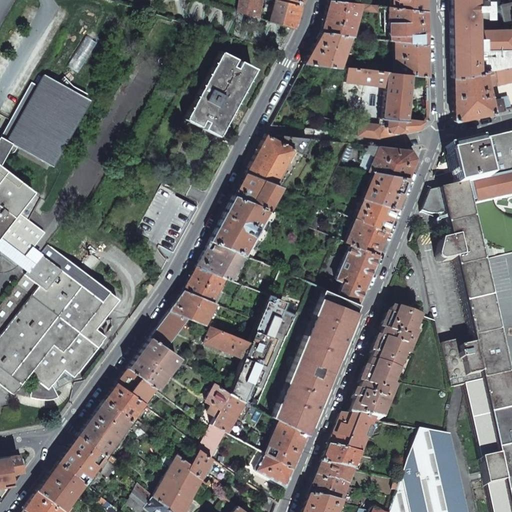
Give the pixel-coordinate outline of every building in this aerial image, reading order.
[(236,0),(235,11),(244,14),(254,17),(256,0),(236,0)] [(273,0),(268,21),(292,28),(294,23),(296,14),(299,6),(273,0)] [(325,0),(322,16),(318,32),(347,35),(355,3),(343,1),(329,0),(325,0)] [(390,0),(390,7),(423,11),(423,0),(390,0)] [(447,0),(450,77),(475,72),(474,52),(481,52),(480,39),(474,39),(474,30),(478,30),(478,21),(473,21),(473,11),(480,11),(480,18),(487,18),(486,1),(482,1),(473,1),(473,0),(447,0)] [(511,38),(511,47),(510,48),(511,64),(511,1),(497,5),(500,21),(502,21),(505,30),(510,30),(510,39),(511,38)] [(386,7),(387,39),(393,40),(424,44),(424,27),(423,11),(390,7),(386,7)] [(474,52),(475,72),(480,71),(511,64),(510,48),(510,39),(510,30),(505,30),(478,30),(474,30),(474,39),(480,39),(481,52),(474,52)] [(310,47),(301,63),(336,67),(347,35),(318,32),(310,47)] [(393,40),(393,73),(407,74),(425,76),(425,60),(424,44),(393,40)] [(237,60),(233,67),(230,65),(234,58),(219,51),(183,119),(188,122),(185,129),(199,137),(203,129),(215,136),(251,68),(237,60)] [(484,87),(511,81),(511,64),(480,71),(484,87)] [(345,68),(344,82),(375,85),(375,93),(374,94),(376,94),(381,94),(383,72),(345,68)] [(484,87),(480,71),(475,72),(450,77),(450,97),(451,120),(452,121),(471,117),(489,113),(487,102),(484,87)] [(379,117),(379,118),(383,118),(383,127),(386,131),(393,132),(398,128),(399,120),(402,120),(403,119),(404,98),(407,74),(393,73),(383,72),(381,94),(379,117)] [(0,161),(5,152),(8,153),(9,153),(13,152),(15,151),(17,147),(50,166),(87,100),(83,98),(85,93),(72,86),(64,78),(58,84),(56,83),(42,74),(36,85),(30,82),(9,120),(11,121),(8,127),(6,125),(0,135),(0,161)] [(407,74),(404,98),(411,98),(426,99),(425,76),(407,74)] [(342,82),(341,89),(342,89),(375,93),(375,85),(344,82),(342,82)] [(374,112),(373,124),(376,125),(377,119),(376,119),(376,117),(379,117),(381,94),(376,94),(374,112)] [(489,113),(502,110),(510,108),(507,97),(506,96),(499,98),(499,99),(487,102),(489,113)] [(404,98),(403,119),(408,120),(411,98),(404,98)] [(358,123),(356,135),(376,137),(417,129),(422,121),(408,120),(403,119),(402,120),(399,120),(398,128),(393,132),(386,131),(383,127),(383,118),(379,118),(379,117),(376,117),(376,119),(377,119),(376,125),(373,124),(374,112),(365,111),(363,123),(358,123)] [(297,154),(305,138),(264,133),(263,134),(291,148),(289,150),(297,154)] [(511,173),(511,133),(485,139),(476,141),(485,179),(511,173)] [(289,150),(291,148),(263,134),(243,173),(271,184),(289,150)] [(485,179),(476,141),(444,148),(453,186),(462,184),(469,182),(485,179)] [(219,143),(215,151),(224,156),(228,148),(219,143)] [(372,155),(376,146),(367,145),(364,152),(372,155)] [(412,161),(413,158),(409,150),(402,149),(376,146),(372,155),(366,171),(370,172),(405,178),(412,161)] [(289,174),(300,155),(297,154),(289,150),(271,184),(276,186),(279,187),(287,172),(289,174)] [(0,240),(23,258),(30,249),(43,232),(28,220),(40,199),(19,182),(0,167),(0,240)] [(399,193),(405,178),(370,172),(360,198),(393,208),(399,193)] [(264,208),(276,186),(271,184),(243,173),(237,184),(231,195),(264,208)] [(511,173),(485,179),(469,182),(473,203),(491,200),(511,195),(511,173)] [(438,344),(448,389),(461,386),(477,460),(476,460),(482,487),(483,487),(488,511),(511,511),(511,415),(471,228),(466,205),(462,184),(453,186),(436,189),(441,214),(447,240),(437,242),(433,258),(433,259),(435,261),(437,263),(438,263),(440,263),(441,262),(451,260),(468,338),(438,344)] [(161,185),(135,233),(173,253),(197,207),(186,202),(175,196),(174,192),(161,185)] [(427,191),(419,212),(427,215),(430,215),(433,215),(441,214),(436,189),(427,191)] [(240,254),(264,208),(231,195),(219,217),(208,239),(240,254)] [(389,220),(393,208),(360,198),(352,218),(384,231),(389,220)] [(473,203),(466,205),(471,228),(472,229),(478,236),(484,241),(496,248),(502,250),(504,255),(511,253),(511,219),(510,219),(504,217),(500,215),(495,209),(492,205),(491,202),(491,200),(473,203)] [(379,243),(384,231),(352,218),(342,242),(348,244),(374,255),(379,243)] [(226,279),(240,254),(208,239),(201,253),(194,266),(221,277),(226,279)] [(0,250),(17,264),(23,268),(35,253),(30,249),(23,258),(0,240),(0,250)] [(47,244),(0,303),(0,384),(11,393),(27,373),(30,375),(33,377),(28,397),(33,398),(44,399),(49,398),(56,396),(50,384),(62,369),(72,376),(103,336),(93,328),(117,298),(47,244)] [(355,304),(374,255),(348,244),(334,279),(341,281),(336,295),(351,302),(355,304)] [(0,250),(0,273),(2,273),(8,272),(10,270),(16,266),(17,264),(0,250)] [(208,302),(221,277),(194,266),(187,278),(181,290),(180,291),(208,302)] [(152,286),(149,283),(146,288),(145,287),(143,290),(147,293),(152,286)] [(332,347),(351,302),(336,295),(321,289),(311,314),(312,314),(309,322),(327,330),(318,350),(334,357),(337,349),(332,347)] [(200,324),(211,303),(208,302),(180,291),(173,300),(166,310),(178,315),(200,324)] [(241,402),(278,309),(282,301),(265,294),(247,342),(240,358),(226,393),(226,394),(241,402)] [(253,408),(293,315),(278,309),(241,402),(247,405),(253,408)] [(389,309),(346,416),(370,421),(374,421),(381,403),(384,404),(387,396),(384,395),(403,350),(405,351),(408,343),(406,342),(415,319),(389,309)] [(171,329),(178,315),(166,310),(157,322),(171,329)] [(403,350),(384,395),(387,396),(384,404),(381,403),(374,421),(415,429),(418,429),(443,434),(445,423),(450,396),(448,389),(438,344),(433,321),(417,314),(415,319),(406,342),(408,343),(405,351),(403,350)] [(307,346),(311,347),(318,350),(327,330),(309,322),(304,335),(302,335),(299,343),(307,346)] [(162,348),(169,332),(162,329),(155,325),(146,337),(162,348)] [(240,358),(247,342),(209,326),(202,342),(240,358)] [(152,387),(174,357),(162,348),(146,337),(135,352),(125,367),(151,387),(152,387)] [(299,343),(284,381),(285,382),(277,403),(275,402),(270,417),(275,420),(298,433),(314,393),(319,395),(334,357),(318,350),(311,347),(308,354),(304,353),(307,346),(299,343)] [(185,364),(187,359),(183,355),(179,360),(185,364)] [(140,402),(151,387),(125,367),(119,374),(113,382),(140,402)] [(127,419),(140,402),(113,382),(107,391),(101,400),(127,419)] [(212,383),(203,400),(211,404),(207,411),(214,415),(226,394),(226,393),(212,383)] [(224,432),(241,402),(226,394),(214,415),(209,424),(223,431),(224,432)] [(101,455),(127,419),(101,400),(88,417),(76,434),(101,455)] [(356,455),(370,421),(346,416),(338,414),(331,431),(325,448),(356,455)] [(262,452),(289,468),(296,452),(303,435),(298,433),(275,420),(273,424),(262,450),(262,452)] [(208,458),(223,431),(209,424),(195,449),(208,458)] [(463,511),(447,435),(443,434),(418,429),(415,429),(396,485),(394,491),(386,511),(463,511)] [(81,482),(101,455),(76,434),(65,448),(55,462),(81,482)] [(350,471),(356,455),(325,448),(321,456),(318,464),(350,471)] [(204,469),(210,459),(208,458),(195,449),(187,464),(185,469),(198,479),(204,469)] [(286,477),(289,468),(262,452),(252,469),(282,486),(286,477)] [(0,494),(19,469),(16,454),(0,457),(0,494)] [(185,469),(187,464),(173,454),(150,496),(163,507),(185,469)] [(61,509),(81,482),(55,462),(45,476),(35,489),(61,509)] [(346,481),(350,471),(318,464),(315,470),(313,476),(329,479),(329,480),(345,484),(346,481)] [(170,511),(179,511),(198,479),(185,469),(163,507),(170,511)] [(311,480),(327,483),(344,486),(345,484),(329,480),(329,479),(313,476),(311,480)] [(337,505),(344,486),(327,483),(311,480),(304,498),(337,505)] [(141,506),(150,496),(136,483),(124,503),(134,511),(137,511),(142,507),(141,506)] [(22,508),(27,511),(59,511),(61,509),(35,489),(28,498),(22,508)] [(148,511),(170,511),(163,507),(150,496),(141,506),(142,507),(148,511)] [(101,506),(105,500),(100,497),(96,502),(101,506)] [(334,511),(337,505),(304,498),(300,508),(298,511),(334,511)]
